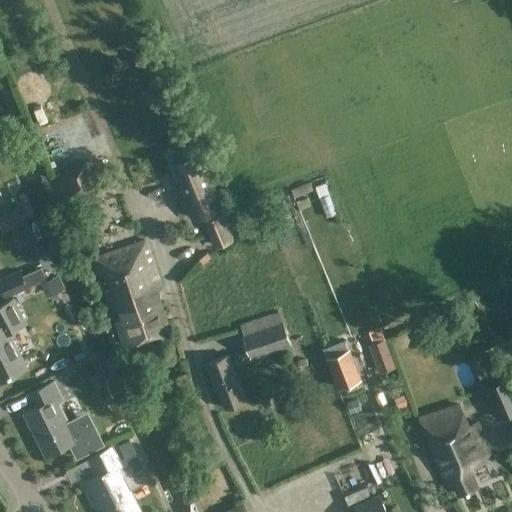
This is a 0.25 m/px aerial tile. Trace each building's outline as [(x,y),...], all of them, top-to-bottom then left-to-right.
[(219,207),(198,153),(171,164),(193,217),(219,207)] [(72,197),(97,185),(86,161),(61,173),(72,197)] [(313,197),(317,213),(329,210),(325,194),(313,197)] [(286,201),(267,204),(268,215),(288,212),(286,201)] [(208,247),(218,243),(208,217),(197,221),(208,247)] [(168,328),(155,288),(162,289),(145,241),(93,259),(125,345),(168,328)] [(0,288),(4,298),(23,290),(46,279),(41,268),(23,276),(20,271),(0,280),(0,288)] [(41,283),(47,296),(64,288),(58,276),(41,283)] [(0,380),(26,367),(8,332),(25,323),(12,300),(0,305),(0,380)] [(282,321),(281,321),(278,311),(253,320),(254,322),(240,327),(245,342),(251,359),(290,345),(282,321)] [(395,367),(385,342),(382,333),(370,337),(372,343),(368,344),(379,373),(395,367)] [(511,412),(511,382),(505,367),(496,345),(479,351),(488,372),(481,374),(487,388),(482,389),(495,420),(511,412)] [(349,348),(325,357),(337,388),(361,378),(349,348)] [(246,400),(228,354),(206,364),(216,390),(217,389),(224,408),(246,400)] [(63,400),(53,382),(28,395),(34,408),(24,413),(45,456),(70,443),(77,457),(101,445),(88,419),(70,428),(57,403),(63,400)] [(476,422),(467,426),(459,405),(419,418),(444,478),(446,477),(449,485),(454,483),(458,495),(476,488),(468,469),(478,464),(480,464),(489,453),(476,422)] [(133,511),(140,509),(118,466),(121,465),(112,447),(88,459),(97,476),(89,480),(96,494),(94,496),(102,511),(133,511)] [(385,511),(377,494),(353,505),(355,511),(385,511)] [(247,511),(243,502),(224,510),(225,511),(247,511)]
